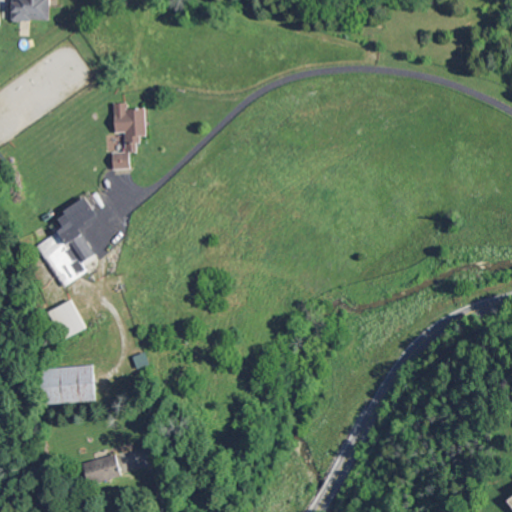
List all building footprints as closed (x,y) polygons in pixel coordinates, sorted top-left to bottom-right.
[(51,20),(52,0),(14,0),(14,19),(51,20)] [(146,107),(128,108),(128,102),(114,102),(116,132),(125,132),(126,151),(113,152),(114,168),(132,167),(131,152),(140,151),(140,135),(148,135),(146,107)] [(39,242),(62,285),(101,264),(80,225),(98,216),(88,197),(57,214),(65,229),(39,242)] [(50,310),(65,339),(89,327),(74,298),(50,310)] [(138,368),(151,363),(146,351),(134,356),(138,368)] [(96,400),(94,365),(42,367),(44,402),(96,400)] [(121,478),(119,456),(86,459),(88,482),(121,478)]
